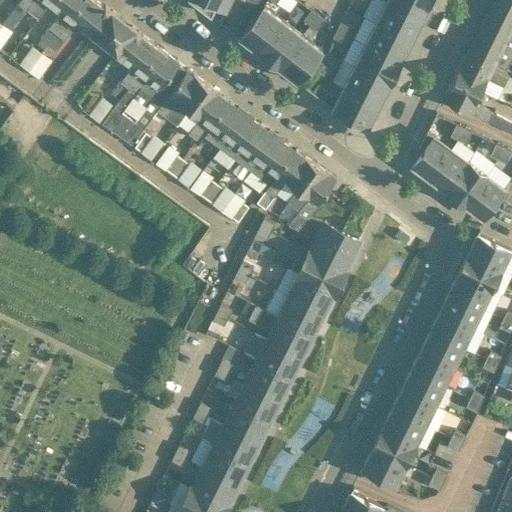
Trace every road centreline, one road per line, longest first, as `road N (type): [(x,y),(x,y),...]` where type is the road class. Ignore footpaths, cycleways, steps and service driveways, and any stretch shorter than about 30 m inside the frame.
road 1 (residential): [(317,511),(445,237),(375,183)]
road 2 (residential): [(375,183),(140,0)]
road 3 (residential): [(375,183),(468,0)]
